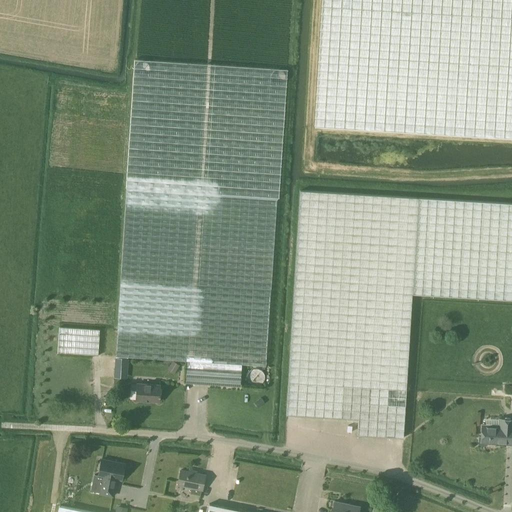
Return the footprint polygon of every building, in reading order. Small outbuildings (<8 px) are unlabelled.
[(511,0),(322,0),(315,126),(511,137),(511,0)] [(266,366),(271,290),(277,200),(279,197),(287,69),(134,59),(126,190),(119,305),(116,356),(187,361),(186,382),(241,386),(242,365),(266,366)] [(403,438),(412,295),(511,301),(511,203),(418,197),(300,190),(287,415),(358,419),(357,435),(403,438)] [(59,329),(58,355),(99,357),(101,331),(59,329)] [(115,378),(122,378),(122,365),(127,365),(127,358),(115,358),(115,378)] [(173,361),(167,370),(174,374),(180,365),(173,361)] [(137,385),(136,400),(159,401),(160,387),(137,385)] [(507,443),(508,438),(511,438),(511,419),(499,419),(499,426),(482,425),(481,437),(479,437),(479,445),(487,445),(487,443),(491,443),(491,442),(507,443)] [(101,459),(98,475),(103,476),(100,493),(113,496),(116,479),(121,480),(125,464),(101,459)] [(200,495),(201,490),(202,490),(205,475),(181,470),(178,485),(191,487),(190,493),(200,495)] [(358,511),(360,506),(335,501),(332,511),(358,511)]
